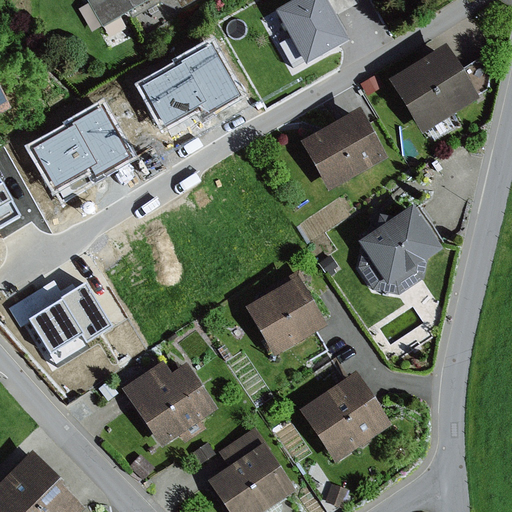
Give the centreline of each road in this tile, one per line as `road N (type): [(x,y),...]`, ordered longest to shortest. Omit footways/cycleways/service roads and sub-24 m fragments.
road 1 (residential): [(511,116),(452,391),(452,484)]
road 2 (residential): [(472,0),(290,107)]
road 3 (residential): [(137,511),(0,360)]
